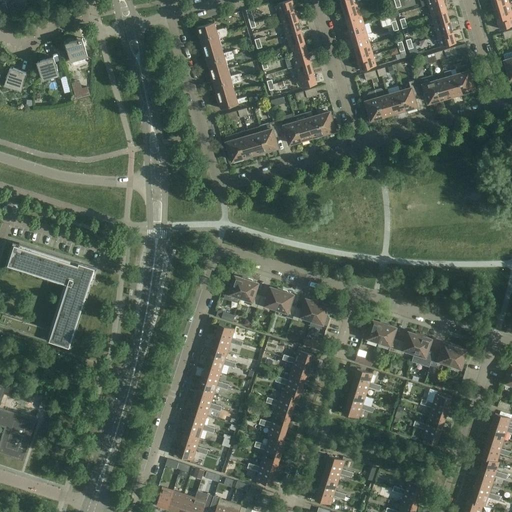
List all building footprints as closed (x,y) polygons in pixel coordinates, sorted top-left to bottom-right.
[(289,0),(277,4),(280,15),(295,10),(292,0),(289,0)] [(428,5),(431,15),(446,11),(443,0),(428,5)] [(361,13),(358,3),(342,7),(345,18),(361,13)] [(494,8),(497,18),(511,14),(509,3),(494,8)] [(295,10),(280,15),(283,25),(298,20),(295,10)] [(431,15),(434,25),(449,21),(446,11),(431,15)] [(345,18),(348,28),(364,24),(361,13),(345,18)] [(511,13),(511,14),(497,18),(500,29),(511,25),(511,13)] [(283,25),(286,35),(301,31),(298,20),(283,25)] [(434,25),(437,36),(452,31),(449,21),(434,25)] [(200,39),(227,31),(226,28),(216,30),(214,22),(197,27),(200,39)] [(348,28),(351,39),(367,34),(364,24),(348,28)] [(511,29),(503,32),(505,39),(511,37),(511,29)] [(200,39),(204,51),(221,46),(219,38),(228,35),(227,31),(200,39)] [(286,35),(289,46),(304,41),(301,31),(286,35)] [(452,31),(437,36),(440,47),(456,42),(452,31)] [(367,34),(351,39),(354,49),(370,44),(367,34)] [(416,40),(418,48),(437,43),(435,35),(416,40)] [(82,38),(81,39),(66,43),(71,59),(87,54),(82,38)] [(304,41),(289,46),(292,56),(307,51),(304,41)] [(354,49),(357,59),(373,55),(370,44),(354,49)] [(465,44),(449,48),(451,55),(467,51),(465,44)] [(207,62),(234,54),(232,50),(223,53),(221,46),(204,51),(207,62)] [(410,56),(417,54),(415,47),(413,48),(408,49),(410,56)] [(292,56),(295,66),(310,62),(307,51),(292,56)] [(511,51),(503,55),(510,78),(511,77),(511,51)] [(207,62),(211,74),(228,69),(226,61),(235,58),(234,54),(207,62)] [(373,55),(357,59),(361,70),(376,66),(373,55)] [(58,73),(53,57),(37,62),(42,77),(58,73)] [(295,66),(298,77),(313,72),(310,62),(295,66)] [(457,74),(462,92),(463,92),(474,89),(466,64),(455,68),(457,74)] [(21,88),(26,72),(11,67),(5,83),(21,88)] [(214,85),(240,77),(239,73),(230,76),(228,69),(211,74),(214,85)] [(375,70),(364,73),(366,80),(377,77),(375,70)] [(444,72),(446,78),(451,96),(454,95),(455,96),(463,94),(463,92),(462,92),(457,74),(452,76),(450,70),(444,72)] [(313,72),(298,77),(301,88),(317,83),(313,72)] [(434,81),(432,75),(415,80),(419,92),(425,91),(428,102),(439,99),(440,99),(434,81)] [(214,85),(217,97),(235,92),(232,84),(241,81),(240,77),(214,85)] [(446,78),(434,81),(440,99),(439,99),(440,101),(448,98),(448,97),(451,96),(446,78)] [(410,88),(400,91),(405,109),(416,106),(413,94),(419,92),(415,80),(409,82),(410,88)] [(316,87),(305,91),(307,98),(318,94),(316,87)] [(375,90),(377,98),(382,116),(382,118),(391,115),(390,114),(394,113),(388,95),(384,96),(383,93),(382,89),(380,88),(376,89),(375,90)] [(368,100),(366,101),(371,119),(382,116),(377,98),(375,90),(369,92),(367,95),(368,100)] [(388,95),(394,113),(397,112),(397,113),(406,111),(405,109),(400,91),(388,95)] [(235,92),(217,97),(221,108),(247,101),(246,97),(237,99),(235,92)] [(248,113),(254,110),(251,104),(245,106),(248,113)] [(236,111),(225,114),(227,121),(238,118),(236,111)] [(311,111),(305,113),(307,119),(312,137),(315,136),(316,137),(324,135),(324,133),(323,133),(318,115),(313,117),(311,111)] [(329,112),(318,115),(323,133),(324,133),(335,130),(329,112)] [(283,119),(276,121),(280,133),(286,131),(289,143),(300,140),(301,140),(295,122),(296,122),(293,113),(284,116),(283,119)] [(307,119),(296,122),(295,122),(301,140),(300,140),(301,142),(309,139),(309,138),(312,137),(307,119)] [(266,150),(277,147),(274,135),(280,133),(276,121),(259,126),(266,150)] [(248,130),(255,153),(258,153),(258,154),(267,152),(266,150),(259,126),(248,130)] [(251,154),(255,153),(248,130),(236,133),(238,139),(243,157),(243,158),(252,156),(251,154)] [(243,157),(238,139),(236,133),(225,136),(232,160),(243,157)] [(17,264),(16,267),(27,271),(28,268),(35,270),(35,273),(46,277),(47,274),(54,276),(53,279),(65,283),(65,281),(68,282),(49,340),(66,346),(69,338),(72,338),(75,327),(73,326),(75,319),(78,320),(81,308),(79,307),(81,300),(84,301),(94,271),(71,263),(14,244),(9,262),(17,264)] [(240,297),(247,278),(242,276),(240,277),(235,275),(229,294),(240,297)] [(250,306),(257,308),(261,296),(255,294),(258,283),(253,281),(251,279),(247,278),(240,297),(252,301),(250,306)] [(264,305),(276,309),(282,289),(278,288),(276,288),(270,287),(267,298),(261,296),(257,308),(263,310),(264,305)] [(286,317),(292,319),(296,307),(290,305),(293,294),(288,292),(287,291),(282,289),(276,309),(287,313),(286,317)] [(300,317),(311,320),(318,301),(313,299),(311,300),(305,298),(302,309),(296,307),(292,319),(298,321),(300,317)] [(318,301),(311,320),(310,325),(321,329),(329,306),(323,304),(322,302),(318,301)] [(221,318),(233,322),(235,316),(223,312),(221,318)] [(2,314),(0,321),(0,324),(45,339),(48,329),(2,314)] [(367,338),(378,342),(385,322),(380,321),(378,321),(373,320),(367,338)] [(388,350),(395,352),(399,340),(393,338),(396,327),(391,325),(389,324),(385,322),(378,342),(390,346),(388,350)] [(215,335),(231,340),(235,329),(219,324),(215,335)] [(402,350),(414,353),(420,334),(416,332),(414,333),(408,331),(405,342),(399,340),(395,352),(401,354),(402,350)] [(425,335),(420,334),(414,353),(411,361),(429,367),(430,364),(434,351),(428,350),(432,339),(426,337),(425,335)] [(215,335),(212,346),(228,351),(231,340),(215,335)] [(305,338),(303,345),(315,348),(317,342),(305,338)] [(438,361),(449,365),(456,345),(451,344),(449,344),(443,342),(440,353),(434,351),(430,364),(436,365),(438,361)] [(456,345),(449,365),(461,369),(467,350),(461,348),(460,347),(456,345)] [(224,362),(228,351),(212,346),(208,357),(224,362)] [(294,360),(310,365),(313,354),(297,349),(294,360)] [(357,355),(355,361),(371,366),(373,360),(357,355)] [(208,357),(205,368),(221,373),(224,362),(208,357)] [(294,360),(290,371),(306,376),(310,365),(294,360)] [(474,377),(481,376),(481,367),(473,368),(474,377)] [(217,384),(221,373),(205,368),(201,378),(217,384)] [(357,368),(353,380),(369,385),(373,373),(357,368)] [(303,387),(306,376),(290,371),(287,382),(303,387)] [(391,377),(389,384),(397,386),(399,380),(391,377)] [(201,378),(198,389),(214,394),(217,384),(201,378)] [(369,385),(353,380),(350,390),(366,395),(369,385)] [(287,382),(283,393),(297,397),(297,398),(299,398),(303,387),(287,382)] [(0,425),(7,428),(0,447),(0,453),(23,460),(36,419),(0,407),(0,396),(4,385),(0,383),(0,425)] [(441,389),(453,393),(455,387),(443,383),(441,389)] [(194,400),(210,405),(214,394),(198,389),(194,400)] [(350,390),(346,401),(362,406),(366,395),(350,390)] [(293,408),(297,398),(297,397),(283,393),(281,392),(278,403),(293,408)] [(432,405),(448,410),(451,399),(435,394),(432,405)] [(39,407),(45,409),(47,402),(41,400),(39,407)] [(194,400),(191,411),(207,416),(210,405),(194,400)] [(362,406),(346,401),(343,412),(359,418),(362,406)] [(499,401),(497,407),(509,411),(511,405),(499,401)] [(278,403),(274,414),(290,419),(293,408),(278,403)] [(432,405),(428,416),(444,421),(448,410),(432,405)] [(191,411),(187,422),(203,427),(207,416),(191,411)] [(495,413),(491,424),(507,429),(511,418),(495,413)] [(274,414),(271,425),(286,430),(290,419),(274,414)] [(428,416),(425,427),(441,432),(444,421),(428,416)] [(184,433),(200,438),(203,427),(187,422),(184,433)] [(504,440),(507,429),(491,424),(488,435),(504,440)] [(283,441),(283,440),(286,430),(271,425),(267,436),(269,437),(269,436),(283,441)] [(441,432),(425,427),(421,438),(437,443),(441,432)] [(184,433),(180,444),(196,449),(200,438),(184,433)] [(488,435),(484,446),(500,451),(504,440),(488,435)] [(269,436),(269,437),(266,447),(282,452),(285,441),(283,440),(283,441),(269,436)] [(196,449),(180,444),(177,455),(192,460),(196,449)] [(497,462),(497,461),(500,451),(484,446),(481,457),(483,458),(483,457),(497,462)] [(266,447),(262,458),(278,463),(282,452),(266,447)] [(329,455),(325,466),(341,471),(345,460),(329,455)] [(483,458),(480,468),(495,473),(499,462),(497,461),(497,462),(483,457),(483,458)] [(178,462),(175,461),(167,458),(165,464),(177,468),(178,462)] [(275,474),(278,463),(262,458),(259,469),(275,474)] [(190,466),(178,462),(177,468),(180,469),(185,471),(188,471),(190,466)] [(341,471),(325,466),(322,477),(338,482),(341,471)] [(196,468),(194,473),(197,473),(196,476),(201,477),(203,470),(196,468)] [(476,479),(492,484),(495,473),(480,468),(476,479)] [(275,474),(259,469),(255,480),(271,485),(275,474)] [(213,479),(212,482),(217,483),(220,475),(212,473),(211,478),(213,479)] [(322,477),(318,488),(334,493),(338,482),(322,477)] [(476,479),(473,490),(488,495),(492,484),(476,479)] [(408,481),(404,492),(420,497),(423,486),(408,481)] [(262,489),(251,485),(249,491),(260,495),(262,489)] [(167,508),(173,490),(162,487),(156,505),(167,508)] [(334,493),(318,488),(315,499),(331,504),(334,493)] [(167,508),(178,511),(184,494),(173,490),(167,508)] [(197,490),(195,497),(190,511),(202,511),(204,505),(210,507),(214,496),(197,490)] [(483,505),(482,505),(485,506),(488,495),(473,490),(469,500),(469,501),(483,505)] [(420,497),(404,492),(400,503),(416,508),(420,497)] [(178,511),(190,511),(195,497),(184,494),(178,511)] [(214,511),(226,511),(228,508),(230,501),(214,496),(210,507),(216,509),(214,511)] [(511,507),(511,500),(503,496),(501,503),(511,507)] [(467,500),(463,511),(466,511),(480,511),(482,505),(483,505),(469,501),(469,500),(467,500)] [(230,501),(228,508),(226,511),(239,511),(241,506),(242,505),(230,501)] [(400,503),(397,511),(414,511),(416,508),(400,503)]
